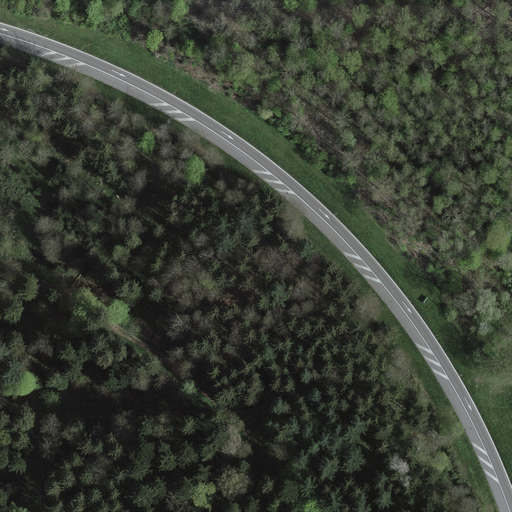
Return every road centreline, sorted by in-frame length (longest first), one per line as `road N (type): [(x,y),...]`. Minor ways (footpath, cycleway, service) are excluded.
road 1 (motorway): [(0,28),(171,100),(252,152),(328,217),(438,352),(511,502)]
road 2 (track): [(305,511),(239,418),(157,357),(0,266)]
road 3 (track): [(41,511),(33,285)]
road 4 (track): [(239,418),(319,393),(421,390)]
